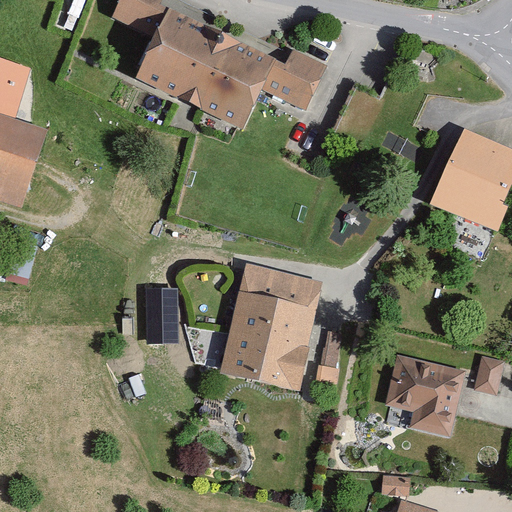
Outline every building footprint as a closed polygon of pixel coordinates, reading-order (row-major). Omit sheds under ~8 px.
[(147,0),(106,0),(101,14),(136,28),(147,0)] [(261,59),(149,10),(119,78),(231,127),(249,87),(261,59)] [(272,33),(261,59),(249,87),(304,110),(327,56),(272,33)] [(30,67),(0,57),(0,202),(16,207),(39,129),(14,122),(30,67)] [(511,177),(511,152),(457,127),(423,199),(488,229),(511,177)] [(317,280),(238,262),(214,368),(293,386),(317,280)] [(337,381),(338,347),(322,346),(320,380),(337,381)] [(457,365),(392,353),(382,403),(406,407),(403,422),(444,430),(457,365)] [(501,361),(478,355),(471,388),(494,393),(501,361)] [(141,376),(109,382),(113,401),(144,395),(141,376)] [(385,476),(384,493),(409,494),(410,478),(385,476)]
